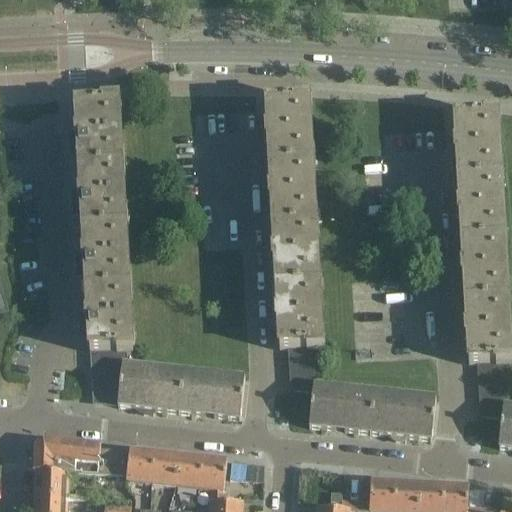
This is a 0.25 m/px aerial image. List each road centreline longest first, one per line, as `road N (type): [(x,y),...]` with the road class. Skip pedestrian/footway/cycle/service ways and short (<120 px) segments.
road 1 (tertiary): [(511,72),(231,52),(151,55)]
road 2 (residential): [(441,465),(447,363),(438,239),(414,182)]
road 3 (residential): [(35,420),(38,381),(61,317),(42,145)]
road 4 (residential): [(254,443),(260,371),(251,243),(227,170)]
road 5 (residential): [(35,420),(254,443)]
road 6 (residential): [(284,449),(441,465)]
road 7 (tertiary): [(0,82),(97,75),(151,55)]
road 8 (tertiary): [(151,55),(95,40),(0,44)]
